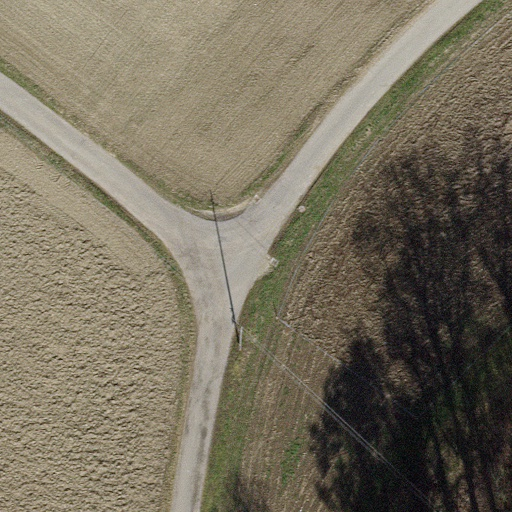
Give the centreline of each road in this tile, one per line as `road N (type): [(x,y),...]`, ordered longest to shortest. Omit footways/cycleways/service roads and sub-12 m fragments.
road 1 (track): [(0,97),(231,271),(345,115),(463,0)]
road 2 (track): [(231,271),(185,511)]
